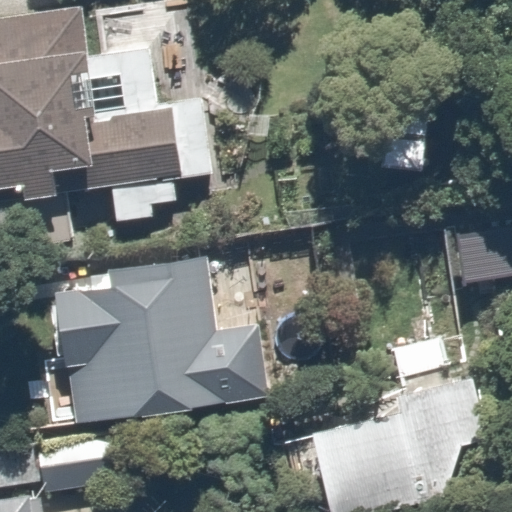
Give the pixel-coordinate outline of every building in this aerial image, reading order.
[(83,6),(0,17),(0,259),(82,246),(73,198),(115,193),(116,221),(177,212),(175,187),(226,183),(199,101),(162,104),(146,47),(88,49),(83,6)] [(511,229),(464,238),(470,276),(511,267),(511,229)] [(103,283),(49,292),(69,426),(268,394),(253,303),(217,307),(212,291),(236,287),(231,253),(98,266),(103,283)] [(443,340),(394,349),(400,376),(449,366),(443,340)] [(393,407),(307,424),(327,511),(368,511),(446,497),(463,446),(486,438),(470,372),(392,389),(393,407)] [(118,431),(35,443),(44,488),(125,477),(118,431)] [(35,443),(0,446),(0,491),(25,490),(44,488),(35,443)] [(0,511),(28,511),(25,490),(0,491),(0,511)]
